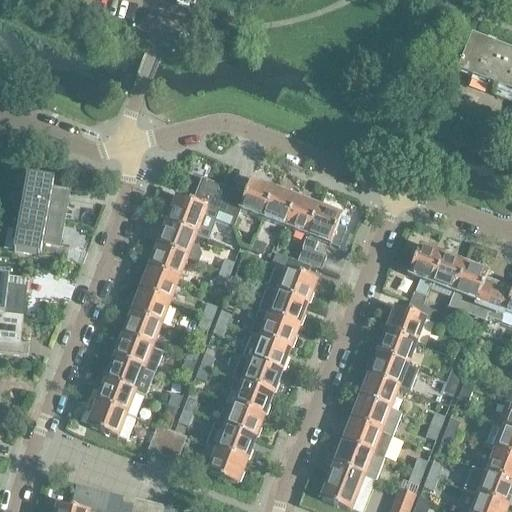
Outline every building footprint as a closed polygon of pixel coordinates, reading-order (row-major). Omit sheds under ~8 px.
[(180,0),(194,5),(193,6),(195,6),(203,9),(204,10),(207,0),(180,0)] [(511,95),(511,53),(472,39),(473,38),(471,38),(457,75),(458,75),(459,75),(511,95)] [(24,193),(20,215),(61,223),(66,198),(50,196),(53,184),(19,178),(16,191),(24,193)] [(224,217),(234,194),(202,182),(193,205),(189,204),(189,205),(176,201),(166,226),(195,238),(202,220),(216,225),(215,222),(218,215),(224,217)] [(262,221),(274,191),(273,191),(252,183),(250,182),(250,184),(245,198),(234,194),(224,217),(236,222),(240,212),(241,212),(261,220),(261,221),(262,221)] [(284,230),(296,200),(295,200),(274,192),(274,191),(262,221),(263,221),(284,229),(283,230),(284,230)] [(307,239),(318,209),(318,208),(317,209),(297,201),(297,200),(296,200),(284,230),(285,230),(306,238),(306,239),(307,239)] [(319,209),(318,209),(307,239),(308,239),(329,247),(328,248),(330,248),(331,247),(330,246),(340,220),(341,220),(342,218),(340,217),(340,218),(319,210),(319,209)] [(57,248),(61,223),(20,215),(15,241),(34,245),(32,257),(66,263),(69,250),(57,248)] [(191,248),(195,238),(166,226),(158,249),(187,260),(198,265),(201,257),(198,251),(191,248)] [(266,247),(254,243),(250,253),(262,257),(266,247)] [(431,287),(443,257),(442,257),(421,249),(419,248),(418,250),(419,250),(413,266),(410,267),(407,268),(406,271),(407,274),(409,276),(408,276),(407,278),(409,279),(409,278),(420,282),(415,295),(426,299),(431,287)] [(178,283),(187,260),(158,249),(149,272),(178,283)] [(301,254),(297,264),(309,268),(320,272),(324,263),(301,254)] [(279,270),(284,259),(276,256),(271,267),(276,269),(279,270)] [(453,296),(465,266),(464,265),(464,266),(443,258),(444,257),(443,257),(431,287),(453,295),(453,296)] [(279,270),(276,269),(266,291),(307,307),(316,284),(305,280),(309,268),(297,264),(284,259),(279,270)] [(230,277),(234,265),(224,262),(220,273),(230,277)] [(466,266),(465,266),(453,296),(448,308),(449,309),(450,308),(486,322),(487,319),(500,286),(486,280),(487,276),(488,276),(489,275),(487,274),(487,275),(466,267),(466,266)] [(169,305),(178,283),(149,272),(140,294),(169,305)] [(225,289),(230,277),(220,273),(215,285),(225,289)] [(0,317),(20,320),(23,295),(7,293),(9,281),(0,279),(0,317)] [(240,295),(244,283),(234,279),(230,291),(240,295)] [(511,290),(500,286),(487,319),(501,324),(501,325),(511,328),(511,290)] [(307,307),(266,291),(258,314),(269,318),(298,329),(307,307)] [(160,327),(169,305),(140,294),(132,316),(160,327)] [(426,299),(415,295),(414,294),(411,304),(423,308),(426,299)] [(425,322),(428,324),(432,312),(423,308),(411,304),(406,315),(395,311),(386,334),(416,345),(425,322)] [(212,322),(217,310),(207,306),(202,318),(212,322)] [(222,312),(217,324),(227,328),(231,316),(222,312)] [(444,317),(432,312),(428,324),(440,328),(444,317)] [(298,329),(269,318),(258,314),(249,336),(251,337),(289,352),(298,329)] [(158,334),(160,327),(132,316),(123,339),(152,350),(158,334)] [(17,345),(20,321),(20,320),(0,317),(0,356),(28,359),(29,347),(17,345)] [(208,334),(212,322),(202,318),(198,330),(208,334)] [(222,340),(227,328),(217,324),(212,336),(222,340)] [(407,367),(416,345),(386,334),(378,356),(407,367)] [(281,374),(289,352),(251,337),(242,360),(281,374)] [(163,354),(152,350),(123,339),(114,361),(144,373),(155,377),(163,354)] [(195,367),(200,355),(189,351),(185,363),(195,367)] [(418,371),(407,367),(378,356),(369,378),(399,389),(410,394),(418,371)] [(204,357),(200,369),(209,373),(214,361),(204,357)] [(272,397),(281,374),(242,360),(234,382),(272,397)] [(135,395),(144,373),(114,361),(106,383),(135,395)] [(190,379),(195,367),(185,363),(180,375),(190,379)] [(205,384),(209,373),(200,369),(195,381),(205,384)] [(452,371),(448,382),(458,386),(462,375),(452,371)] [(467,377),(463,388),(473,392),(477,381),(467,377)] [(390,412),(399,389),(369,378),(361,400),(390,412)] [(263,419),(272,397),(234,382),(230,393),(239,396),(234,408),(263,419)] [(453,399),(458,386),(448,382),(443,395),(453,399)] [(144,398),(135,395),(106,383),(97,405),(136,421),(144,398)] [(468,404),(473,392),(463,388),(458,401),(468,404)] [(178,412),(183,399),(173,396),(168,408),(178,412)] [(401,416),(390,412),(361,400),(352,423),(392,439),(401,416)] [(197,405),(187,401),(183,414),(192,418),(197,405)] [(263,419),(234,408),(225,404),(217,427),(226,430),(254,442),(263,419)] [(127,444),(136,421),(97,405),(88,428),(101,434),(100,435),(104,436),(105,435),(127,444)] [(173,423),(178,412),(168,408),(163,419),(173,423)] [(188,429),(192,418),(183,414),(178,425),(188,429)] [(440,431),(445,420),(434,416),(430,427),(440,431)] [(450,421),(445,433),(455,437),(460,425),(450,421)] [(383,461),(392,439),(352,423),(344,445),(383,461)] [(511,433),(504,431),(493,426),(484,449),(496,453),(511,459),(511,433)] [(435,443),(440,431),(430,427),(425,439),(435,443)] [(149,452),(160,457),(169,434),(158,429),(149,452)] [(246,464),(254,442),(226,430),(217,452),(217,453),(246,464)] [(450,449),(455,437),(445,433),(440,445),(450,449)] [(186,440),(174,436),(165,458),(177,463),(186,440)] [(383,461),(344,445),(340,454),(335,468),(364,479),(375,483),(383,461)] [(237,486),(246,464),(217,453),(217,452),(206,448),(202,459),(213,463),(208,475),(221,480),(220,481),(224,483),(225,482),(237,486)] [(511,484),(511,459),(496,453),(487,475),(511,484)] [(423,476),(428,465),(418,461),(413,472),(423,476)] [(433,467),(428,478),(438,482),(443,470),(433,467)] [(347,511),(350,511),(364,479),(335,468),(330,478),(327,477),(323,489),(326,490),(321,502),(333,507),(333,508),(337,509),(338,508),(347,511)] [(418,488),(423,476),(413,472),(408,484),(418,488)] [(507,508),(511,496),(511,484),(487,475),(479,497),(507,508)] [(434,494),(438,482),(428,478),(423,490),(434,494)] [(72,511),(83,511),(88,491),(76,488),(71,511),(72,511)] [(95,511),(100,494),(88,491),(83,511),(95,511)] [(399,493),(391,511),(408,511),(414,499),(399,493)] [(107,511),(111,496),(100,494),(95,511),(107,511)] [(119,511),(123,499),(111,496),(107,511),(119,511)] [(505,511),(507,508),(479,497),(472,511),(505,511)] [(131,511),(134,502),(123,499),(119,511),(131,511)] [(428,511),(431,505),(419,501),(414,511),(428,511)] [(144,511),(146,504),(134,502),(131,511),(144,511)]
